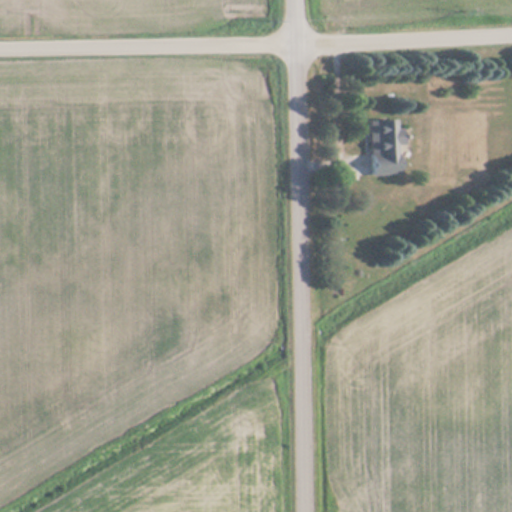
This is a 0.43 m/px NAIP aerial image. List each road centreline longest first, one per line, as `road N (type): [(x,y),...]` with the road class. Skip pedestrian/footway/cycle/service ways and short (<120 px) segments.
road 1 (residential): [(0,51),(511,36)]
road 2 (residential): [(306,511),(294,0)]
